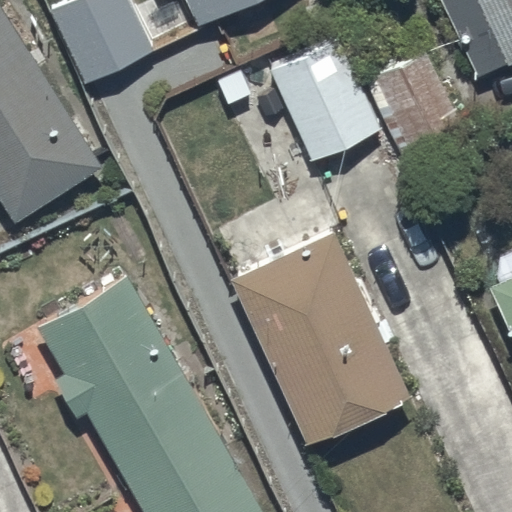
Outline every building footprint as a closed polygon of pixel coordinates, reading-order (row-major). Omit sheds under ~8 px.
[(0,0),(0,189),(15,213),(103,157),(3,0),(0,0)] [(49,0),(84,76),(156,43),(136,0),(49,0)] [(190,0),(199,18),(237,0),(190,0)] [(511,0),(442,0),(475,69),(511,51),(511,0)] [(270,62),(311,154),(381,120),(342,30),(270,62)] [(425,45),(367,72),(410,165),(469,138),(425,45)] [(229,267),(307,431),(410,387),(337,218),(229,267)] [(89,404),(150,511),(244,511),(264,501),(129,266),(39,318),(66,364),(55,370),(79,410),(89,404)] [(511,267),(488,278),(511,331),(511,267)]
